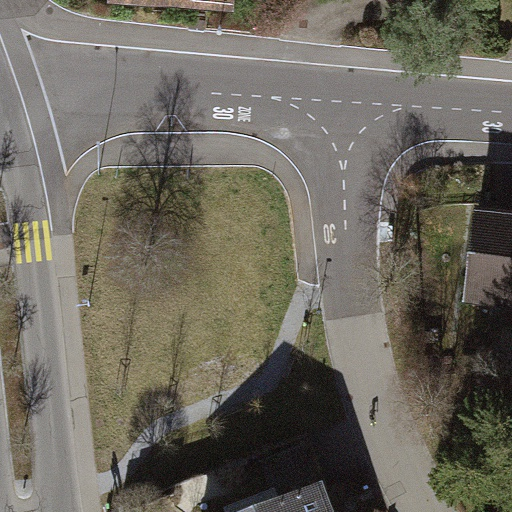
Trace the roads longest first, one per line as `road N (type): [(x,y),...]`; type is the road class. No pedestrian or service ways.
road 1 (residential): [(344,110),(344,227),(361,339),(420,511)]
road 2 (residential): [(0,108),(117,99),(344,110)]
road 3 (tertiary): [(31,511),(0,293)]
road 4 (residential): [(344,110),(511,116)]
